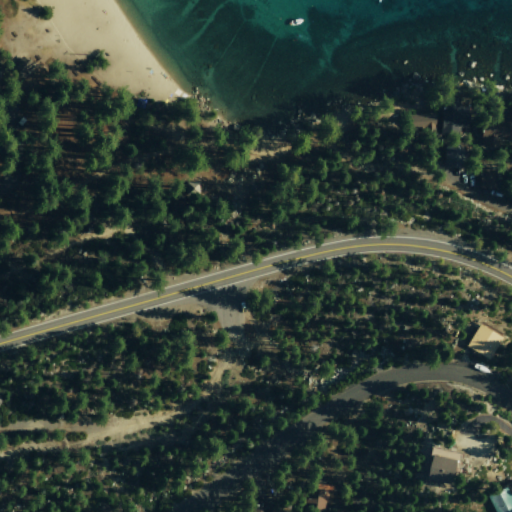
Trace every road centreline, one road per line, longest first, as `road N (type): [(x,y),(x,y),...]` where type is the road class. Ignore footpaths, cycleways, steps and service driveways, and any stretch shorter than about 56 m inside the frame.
road 1 (primary): [(511,276),(443,249),(363,243),(0,342)]
road 2 (residential): [(179,511),(376,380),(439,370),(511,397)]
road 3 (track): [(0,430),(33,422),(112,428),(0,451)]
road 4 (track): [(112,428),(183,419),(208,398),(225,363),(227,331)]
